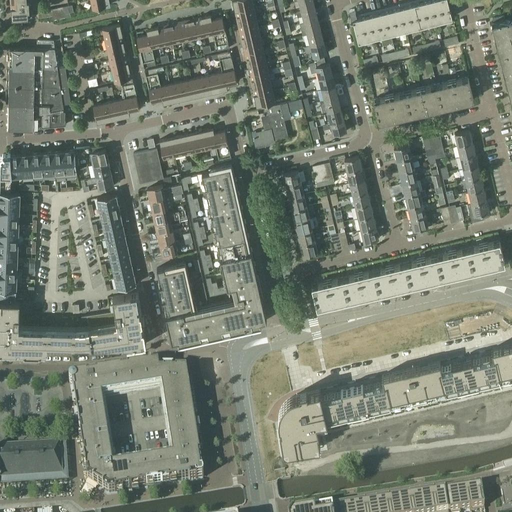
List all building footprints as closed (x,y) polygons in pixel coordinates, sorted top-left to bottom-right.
[(233,3),(235,10),(253,6),(251,0),(234,0),(235,3),(233,3)] [(300,6),(302,11),(315,7),(313,0),(296,0),(295,1),(296,7),(300,6)] [(428,21),(429,23),(437,21),(437,18),(444,17),(444,19),(452,17),(448,0),(424,0),(357,17),(356,13),(355,8),(349,10),(352,19),(351,19),(352,20),(353,20),(359,41),(360,40),(359,38),(366,36),(367,39),(375,36),(374,34),(382,32),(382,35),(391,33),(390,30),(397,28),(398,31),(406,29),(406,26),(413,24),(413,27),(422,25),(421,22),(428,21)] [(30,5),(12,6),(12,17),(33,16),(32,9),(30,9),(30,5)] [(238,16),(239,20),(255,16),(253,6),(235,10),(236,17),(238,16)] [(302,11),(297,12),(300,23),(318,18),(315,7),(302,11)] [(207,15),(200,17),(204,34),(214,32),(212,20),(211,15),(207,16),(207,15)] [(492,21),(500,52),(511,49),(511,16),(505,18),(504,15),(492,18),(493,21),(492,21)] [(214,20),(212,20),(214,32),(217,44),(228,41),(227,37),(222,16),(215,18),(216,20),(214,20)] [(238,24),(240,31),(257,27),(255,16),(239,20),(240,24),(238,24)] [(193,20),(190,20),(194,37),(204,34),(200,17),(193,18),(193,20)] [(303,34),(307,33),(321,30),(318,18),(300,23),(303,34)] [(186,20),(179,22),(183,39),(194,37),(190,20),(186,21),(186,20)] [(172,25),(169,25),(173,42),(183,39),(179,22),(172,23),(172,25)] [(103,27),(105,38),(123,34),(121,27),(120,28),(119,24),(121,24),(120,23),(103,27)] [(165,25),(158,27),(162,44),(173,42),(169,25),(165,26),(165,25)] [(147,31),(148,35),(149,35),(151,47),(152,47),(162,44),(158,27),(151,28),(151,30),(147,31)] [(243,37),(243,41),(260,38),(257,27),(240,31),(241,38),(243,37)] [(307,33),(310,44),(324,41),(321,30),(307,33)] [(105,38),(108,49),(124,45),(123,41),(125,41),(123,34),(105,38)] [(143,60),(143,61),(155,58),(152,47),(151,47),(149,35),(148,35),(147,35),(145,36),(144,34),(137,36),(142,56),(143,60)] [(444,39),(446,45),(459,42),(457,35),(444,39)] [(10,57),(10,66),(58,67),(58,66),(54,39),(37,38),(37,47),(10,47),(10,57)] [(243,45),(245,52),(262,48),(260,38),(243,41),(244,45),(243,45)] [(440,40),(426,43),(428,50),(441,47),(440,40)] [(228,42),(228,41),(217,44),(218,50),(230,47),(229,46),(229,47),(228,42)] [(312,51),(315,61),(324,58),(323,54),(327,53),(324,41),(310,44),(305,46),(306,52),(312,51)] [(428,50),(426,43),(413,47),(415,53),(428,50)] [(108,49),(110,59),(128,55),(126,49),(125,49),(124,45),(108,49)] [(409,47),(395,51),(397,58),(410,54),(409,47)] [(247,59),(248,63),(265,59),(262,48),(245,52),(246,59),(247,59)] [(511,49),(500,52),(508,84),(511,82),(511,49)] [(219,57),(220,59),(231,56),(231,55),(230,51),(230,50),(219,53),(219,57)] [(397,58),(395,51),(381,54),(383,61),(397,58)] [(110,59),(113,70),(129,66),(128,62),(129,62),(128,55),(110,59)] [(364,59),(365,66),(379,62),(377,55),(364,59)] [(220,59),(223,71),(226,82),(228,82),(230,81),(230,83),(237,81),(233,61),(232,61),(231,57),(232,56),(231,56),(220,59)] [(457,57),(449,59),(451,67),(459,65),(457,57)] [(155,58),(143,61),(144,61),(145,66),(144,66),(144,67),(156,64),(155,58)] [(317,72),(319,77),(332,74),(329,62),(326,63),(324,58),(315,61),(309,62),(312,73),(317,72)] [(248,67),(249,73),(267,69),(265,59),(248,63),(249,66),(248,67)] [(10,66),(9,84),(61,85),(68,84),(68,80),(68,79),(67,79),(65,65),(58,66),(58,67),(10,66)] [(116,85),(122,84),(121,79),(133,77),(131,70),(130,70),(129,66),(113,70),(116,85)] [(146,75),(146,76),(158,73),(158,72),(157,67),(145,70),(145,71),(146,71),(147,75),(146,75)] [(252,80),(253,84),(269,80),(267,69),(249,73),(251,80),(252,80)] [(223,71),(213,73),(217,91),(224,89),(223,88),(227,87),(226,82),(223,71)] [(161,98),(162,97),(163,97),(160,85),(161,85),(158,73),(146,76),(147,76),(148,81),(152,101),(159,99),(159,98),(161,97),(161,98)] [(213,73),(202,75),(206,92),(210,91),(210,92),(217,91),(213,73)] [(319,77),(322,88),(335,85),(332,74),(319,77)] [(202,75),(192,78),(196,96),(203,94),(202,93),(206,92),(202,75)] [(468,76),(437,84),(442,106),(473,98),(473,99),(473,98),(468,76),(467,76),(468,76)] [(122,84),(122,85),(134,82),(133,82),(132,78),(133,78),(133,77),(121,79),(122,84)] [(192,78),(181,80),(185,97),(189,96),(189,97),(196,96),(192,78)] [(181,80),(171,83),(175,100),(181,99),(181,97),(185,97),(181,80)] [(253,88),(254,94),(272,90),(269,80),(253,84),(254,87),(253,88)] [(122,85),(125,97),(126,97),(128,109),(129,109),(132,108),(132,109),(140,107),(135,87),(135,88),(134,83),(134,82),(122,85)] [(163,97),(162,97),(163,101),(167,100),(168,102),(175,100),(171,83),(161,85),(160,85),(163,97)] [(9,84),(9,102),(63,103),(71,102),(71,101),(72,101),(71,100),(68,84),(61,85),(9,84)] [(437,84),(406,91),(411,113),(442,106),(437,84)] [(317,89),(320,101),(338,96),(335,85),(322,88),(317,89)] [(272,90),(254,94),(256,101),(257,101),(258,105),(274,101),(272,90)] [(411,113),(406,91),(375,98),(374,98),(379,121),(380,121),(380,120),(411,113)] [(320,101),(323,112),(341,108),(338,96),(320,101)] [(125,97),(115,99),(119,117),(126,116),(126,114),(129,113),(130,115),(129,109),(128,109),(126,97),(125,97)] [(265,129),(252,132),(256,147),(275,143),(274,139),(288,136),(284,118),(291,117),(289,110),(303,107),(301,98),(281,103),(266,106),(268,114),(262,116),(265,129)] [(115,99),(105,102),(108,118),(112,117),(112,119),(119,117),(115,99)] [(63,103),(9,102),(9,126),(34,127),(34,126),(42,126),(42,125),(50,125),(50,124),(59,125),(59,122),(64,122),(65,124),(66,124),(63,103)] [(108,118),(105,102),(93,104),(98,122),(105,120),(105,119),(108,118)] [(325,118),(320,119),(322,125),(324,125),(326,124),(326,123),(344,119),(341,108),(323,112),(325,118)] [(344,119),(326,123),(326,124),(324,125),(325,129),(332,127),(333,134),(347,130),(344,119)] [(316,127),(312,128),(314,139),(321,137),(318,128),(317,128),(316,127)] [(206,147),(216,145),(217,145),(214,133),(215,133),(214,128),(209,129),(209,128),(202,129),(206,147)] [(196,150),(206,147),(202,129),(196,131),(196,132),(192,133),(196,150)] [(217,145),(216,145),(219,157),(231,155),(231,154),(230,154),(229,149),(225,129),(218,131),(218,132),(216,133),(215,133),(214,133),(217,145)] [(455,132),(458,144),(472,141),(472,140),(473,139),(471,133),(470,133),(469,130),(470,130),(470,129),(455,132)] [(185,152),(196,150),(192,133),(188,134),(188,133),(181,134),(185,152)] [(175,154),(185,152),(181,134),(174,136),(175,137),(171,138),(175,154)] [(435,136),(434,136),(437,147),(443,146),(440,135),(439,135),(440,136),(435,137),(435,136)] [(429,137),(428,137),(431,148),(435,148),(437,147),(434,136),(434,137),(429,138),(429,137)] [(154,137),(147,138),(149,147),(155,145),(154,137)] [(164,157),(175,154),(171,138),(167,139),(167,137),(160,139),(164,157)] [(423,139),(426,150),(431,148),(428,137),(428,138),(424,139),(424,138),(423,139)] [(458,144),(461,156),(475,152),(475,151),(474,145),(473,145),(472,145),(472,142),(473,142),(472,141),(458,144)] [(397,158),(397,159),(412,155),(409,143),(394,147),(394,148),(395,148),(396,151),(395,151),(395,152),(396,158),(397,158)] [(92,155),(92,159),(93,164),(109,161),(106,148),(104,148),(101,149),(101,146),(102,146),(102,145),(75,148),(75,149),(76,157),(86,156),(92,155)] [(133,152),(135,158),(158,153),(157,147),(133,152)] [(77,175),(77,168),(76,157),(75,149),(69,150),(66,150),(64,150),(66,176),(77,175)] [(62,150),(59,150),(53,151),(55,177),(66,176),(64,150),(62,150)] [(42,152),(44,173),(54,172),(55,177),(53,151),(48,151),(47,151),(44,152),(42,152)] [(44,173),(42,152),(41,152),(38,152),(32,153),(33,174),(44,173)] [(461,156),(463,168),(478,164),(478,163),(477,157),(476,157),(476,156),(475,157),(474,154),(475,153),(475,152),(461,156)] [(0,190),(11,191),(12,185),(12,176),(10,153),(3,154),(0,157),(0,190)] [(23,175),(21,154),(19,154),(16,154),(11,155),(10,153),(12,176),(23,175)] [(22,154),(21,154),(23,175),(33,174),(32,153),(26,153),(22,154)] [(135,158),(136,164),(160,159),(158,153),(135,158)] [(436,153),(427,156),(429,163),(436,162),(435,158),(437,157),(436,153)] [(399,169),(400,170),(414,167),(413,160),(417,159),(416,154),(412,155),(397,159),(397,160),(398,159),(399,162),(398,163),(397,163),(399,169)] [(345,159),(347,171),(362,167),(362,166),(361,160),(360,160),(360,159),(359,160),(358,157),(359,156),(359,155),(345,159)] [(136,164),(138,170),(161,165),(160,159),(136,164)] [(109,161),(93,164),(96,176),(84,178),(84,179),(96,176),(111,173),(110,165),(109,162),(109,161)] [(324,162),(327,174),(332,172),(330,161),(329,161),(329,162),(325,163),(324,162)] [(166,313),(172,339),(178,338),(179,341),(262,323),(261,319),(267,318),(259,281),(232,162),(209,167),(209,168),(210,168),(211,170),(202,172),(227,285),(218,287),(217,281),(212,282),(211,276),(206,278),(210,295),(229,291),(230,298),(196,306),(186,261),(157,267),(158,271),(157,271),(157,272),(158,272),(161,284),(160,285),(160,286),(161,286),(164,298),(163,299),(163,300),(165,300),(167,312),(166,313)] [(319,163),(318,164),(321,175),(324,174),(327,174),(324,162),(323,163),(319,164),(319,163)] [(312,165),(315,177),(321,175),(318,164),(313,165),(312,165)] [(463,168),(466,179),(481,176),(480,175),(481,175),(480,168),(479,169),(479,168),(478,168),(477,165),(478,165),(478,164),(463,168)] [(138,170),(139,176),(162,171),(161,165),(138,170)] [(347,171),(350,182),(365,179),(364,178),(365,178),(364,171),(363,172),(363,171),(362,171),(361,168),(362,168),(362,167),(347,171)] [(402,181),(403,182),(417,179),(414,167),(400,170),(400,171),(401,171),(402,174),(401,174),(401,175),(400,175),(402,181)] [(286,184),(287,185),(301,182),(298,170),(284,173),(284,174),(285,174),(286,177),(285,177),(285,178),(284,178),(286,184)] [(162,171),(139,176),(140,182),(164,177),(162,171)] [(84,179),(86,184),(97,182),(99,188),(114,184),(112,176),(112,173),(111,173),(96,176),(84,179)] [(181,177),(184,189),(189,188),(187,182),(192,181),(191,174),(181,177)] [(466,179),(469,191),(483,187),(483,186),(484,186),(482,180),(481,180),(480,177),(481,177),(481,176),(466,179)] [(350,182),(353,194),(367,190),(367,189),(368,189),(366,183),(365,183),(364,180),(365,180),(365,179),(350,182)] [(405,193),(405,194),(420,190),(417,179),(403,182),(403,183),(404,183),(404,186),(403,186),(404,187),(403,187),(404,193),(405,193)] [(289,196),(289,197),(304,193),(301,182),(287,185),(287,186),(288,186),(288,189),(287,189),(288,189),(287,190),(288,196),(289,196)] [(163,184),(148,187),(149,195),(150,195),(151,199),(175,193),(181,192),(184,191),(183,189),(182,184),(164,188),(163,184)] [(469,191),(472,203),(486,199),(486,198),(487,198),(485,192),(484,191),(483,192),(483,189),(484,188),(483,187),(469,191)] [(420,190),(405,194),(406,195),(406,194),(407,198),(406,198),(407,204),(408,204),(408,205),(423,202),(421,196),(425,195),(424,189),(420,190)] [(16,191),(11,191),(0,190),(0,201),(20,202),(20,191),(16,191)] [(353,194),(356,206),(370,202),(370,201),(371,201),(369,195),(368,194),(367,195),(367,192),(368,191),(367,190),(353,194)] [(192,192),(187,193),(192,217),(197,216),(196,210),(200,209),(198,197),(193,198),(192,192)] [(97,197),(99,207),(118,203),(118,202),(116,193),(97,197)] [(152,202),(151,203),(153,210),(168,207),(173,205),(172,199),(176,198),(175,193),(151,199),(152,202)] [(292,207),(292,208),(307,205),(304,193),(289,197),(290,198),(291,197),(291,200),(290,201),(291,207),(292,207)] [(486,199),(472,203),(475,215),(489,211),(489,210),(488,203),(487,204),(487,203),(486,203),(486,200),(486,199)] [(0,212),(19,213),(20,202),(0,201),(0,212)] [(411,216),(411,217),(425,214),(424,207),(427,206),(426,201),(423,202),(408,205),(408,206),(409,206),(410,209),(409,209),(409,210),(410,216),(411,216)] [(356,206),(358,217),(373,214),(373,213),(372,206),(371,207),(371,206),(370,206),(369,203),(370,203),(370,202),(356,206)] [(99,207),(102,217),(121,213),(118,203),(99,207)] [(449,205),(453,222),(459,220),(455,204),(449,205)] [(295,219),(295,220),(309,217),(307,205),(292,208),(292,209),(293,209),(294,212),(293,212),(293,213),(294,219),(295,219)] [(441,207),(445,224),(451,222),(447,206),(441,207)] [(155,217),(156,221),(186,214),(185,210),(179,211),(169,213),(168,207),(153,210),(154,218),(155,217)] [(0,212),(0,223),(19,224),(19,213),(0,212)] [(102,217),(104,227),(123,223),(121,214),(121,213),(102,217)] [(156,225),(158,232),(173,229),(172,224),(181,222),(181,221),(187,219),(186,214),(156,221),(157,225),(156,225)] [(358,217),(361,229),(376,226),(376,224),(375,218),(374,218),(373,218),(372,215),(373,215),(373,214),(358,217)] [(425,214),(411,217),(411,218),(412,218),(413,221),(412,221),(412,222),(411,222),(413,228),(414,229),(428,226),(425,214)] [(297,231),(298,232),(312,228),(309,217),(295,220),(295,221),(296,221),(297,224),(296,224),(296,225),(295,225),(297,231)] [(199,226),(198,220),(193,221),(199,245),(203,244),(202,238),(207,237),(204,225),(199,226)] [(0,223),(0,234),(19,235),(19,224),(0,223)] [(104,227),(106,237),(125,233),(123,224),(123,223),(104,227)] [(376,226),(361,229),(364,241),(379,238),(378,236),(379,236),(377,230),(376,230),(375,227),(376,226)] [(300,242),(300,243),(315,240),(312,228),(298,232),(298,233),(299,232),(300,236),(299,236),(298,236),(300,242)] [(160,240),(161,243),(175,240),(173,229),(158,232),(159,240),(160,240)] [(345,230),(339,232),(343,248),(349,247),(345,230)] [(340,249),(336,232),(330,234),(334,250),(340,249)] [(106,237),(108,247),(127,243),(126,235),(125,234),(125,233),(106,237)] [(0,244),(18,246),(19,235),(0,234),(0,244)] [(175,240),(161,243),(162,247),(161,247),(163,255),(178,252),(176,244),(180,243),(179,239),(175,240)] [(500,239),(468,247),(474,269),(505,262),(500,239)] [(315,240),(300,243),(301,244),(302,244),(302,247),(301,247),(301,248),(302,254),(303,254),(303,255),(318,252),(315,240)] [(108,247),(111,257),(130,253),(128,245),(128,244),(127,243),(108,247)] [(0,255),(18,256),(18,246),(0,244),(0,255)] [(468,247),(437,254),(442,277),(474,269),(468,247)] [(210,253),(206,254),(204,248),(200,249),(205,273),(210,272),(208,266),(213,265),(210,253)] [(111,257),(113,267),(132,263),(130,255),(130,254),(130,253),(111,257)] [(437,254),(406,262),(412,284),(442,277),(437,254)] [(17,267),(18,256),(0,255),(0,266),(22,267),(17,267)] [(406,262),(375,269),(380,291),(412,284),(406,262)] [(113,267),(115,277),(134,273),(132,265),(132,264),(132,263),(113,267)] [(22,267),(0,266),(0,277),(22,278),(22,267)] [(375,269),(344,276),(349,299),(380,291),(375,269)] [(115,277),(118,288),(136,283),(134,275),(134,274),(134,273),(115,277)] [(349,299),(344,276),(312,284),(317,306),(349,299)] [(0,288),(16,289),(17,279),(22,279),(22,278),(0,277),(0,288)] [(199,282),(203,300),(208,299),(204,281),(199,282)] [(16,289),(0,288),(0,299),(20,300),(16,299),(16,289)] [(33,352),(39,352),(47,352),(54,353),(60,353),(62,353),(68,353),(75,353),(81,353),(88,352),(93,352),(98,351),(122,347),(133,345),(140,344),(139,339),(145,338),(143,321),(140,322),(139,314),(141,314),(138,292),(113,296),(115,310),(110,311),(91,314),(81,316),(82,320),(88,319),(89,324),(89,327),(76,328),(47,327),(19,327),(19,324),(20,315),(20,314),(20,300),(0,299),(0,350),(0,351),(18,352),(25,352),(32,352),(33,352)] [(279,412),(279,414),(280,414),(280,413),(283,414),(285,423),(280,424),(280,423),(279,424),(280,426),(281,426),(281,429),(280,429),(283,447),(292,445),(293,450),(311,447),(312,447),(311,444),(318,443),(318,444),(320,443),(318,432),(385,416),(452,400),(511,385),(511,343),(492,349),(464,355),(458,357),(450,359),(447,359),(440,361),(427,364),(420,366),(419,366),(403,369),(403,370),(382,375),(375,376),(369,378),(320,389),(309,392),(308,392),(307,390),(299,392),(299,394),(298,394),(298,395),(296,395),(294,396),(293,396),(291,397),(289,398),(288,399),(286,400),(285,402),(284,403),(283,405),(282,406),(281,408),(280,410),(279,412)] [(190,395),(188,386),(188,383),(187,378),(182,378),(181,372),(160,372),(159,365),(158,365),(151,366),(150,366),(144,367),(135,368),(128,369),(119,371),(113,372),(104,373),(98,374),(71,379),(71,380),(70,380),(70,381),(69,381),(69,382),(69,383),(69,384),(70,385),(70,386),(71,386),(71,387),(72,387),(74,395),(75,401),(75,402),(76,409),(77,417),(78,423),(80,437),(81,444),(82,445),(83,452),(85,466),(86,472),(87,480),(109,493),(116,492),(123,491),(132,490),(138,489),(147,487),(154,486),(170,484),(176,482),(196,479),(196,480),(203,478),(202,472),(199,453),(198,444),(197,440),(195,428),(195,426),(193,413),(192,407),(190,399),(190,395)] [(0,487),(1,488),(1,487),(40,484),(68,482),(66,445),(60,446),(60,445),(41,446),(36,447),(6,449),(0,449),(0,487)] [(475,487),(468,488),(471,511),(472,511),(484,510),(484,508),(484,506),(484,507),(482,495),(481,486),(475,487)] [(461,489),(456,490),(459,511),(460,511),(471,510),(470,511),(471,511),(468,488),(461,490),(461,489)] [(445,492),(444,492),(447,511),(459,511),(456,490),(451,491),(445,492)] [(447,511),(444,492),(440,493),(438,493),(433,494),(427,495),(425,495),(417,496),(415,497),(409,497),(409,498),(405,498),(403,499),(395,500),(393,500),(388,501),(382,502),(380,502),(372,503),(370,504),(364,505),(360,506),(358,506),(350,507),(348,507),(343,508),(337,509),(336,509),(335,509),(331,510),(330,510),(326,511),(325,511),(324,509),(319,510),(318,511),(306,511),(304,511),(447,511)]
